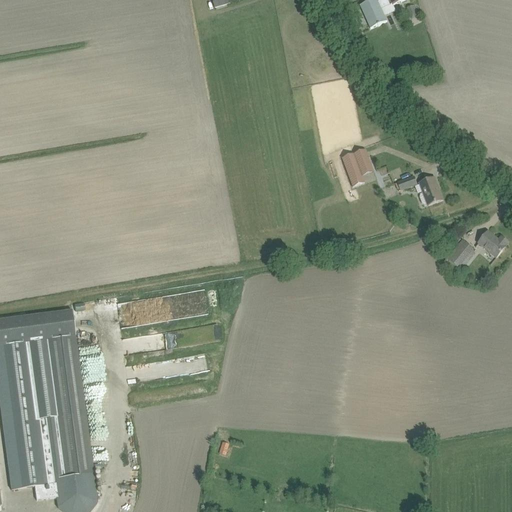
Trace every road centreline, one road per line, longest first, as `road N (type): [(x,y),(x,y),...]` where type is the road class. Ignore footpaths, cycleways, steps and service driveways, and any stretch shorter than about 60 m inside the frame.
road 1 (track): [(0,309),(334,253),(490,206),(500,196)]
road 2 (unclassified): [(511,205),(374,89),(324,0)]
